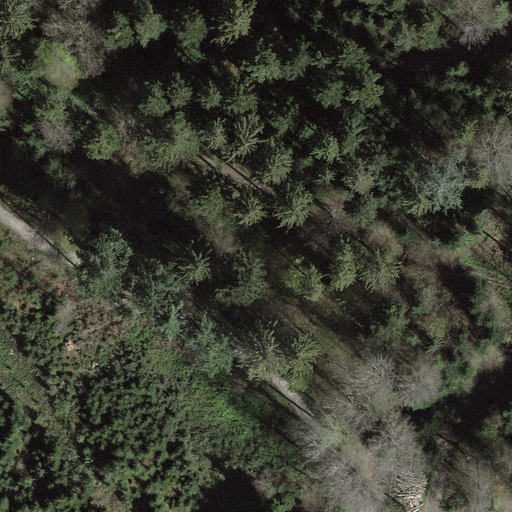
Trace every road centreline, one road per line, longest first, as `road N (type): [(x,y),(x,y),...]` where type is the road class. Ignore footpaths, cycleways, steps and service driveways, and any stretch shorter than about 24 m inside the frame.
road 1 (track): [(382,511),(290,391),(0,195)]
road 2 (track): [(425,511),(464,425),(511,375)]
